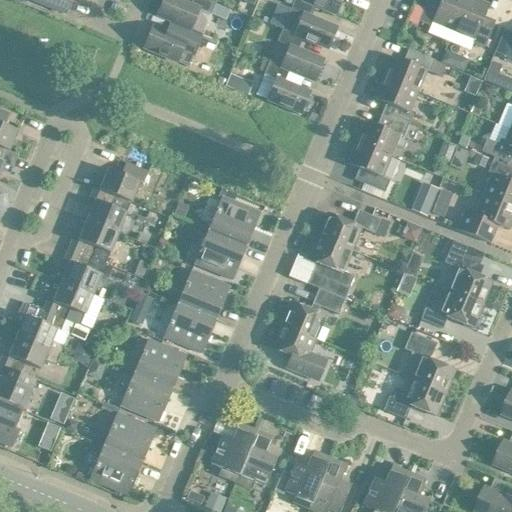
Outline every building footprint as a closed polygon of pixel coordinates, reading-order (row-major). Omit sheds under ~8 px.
[(30,0),(46,7),(65,14),(70,2),(64,0),(30,0)] [(181,26),(189,30),(198,10),(209,15),(210,14),(214,4),(214,3),(207,0),(191,0),(189,5),(177,0),(161,0),(155,15),(181,26)] [(293,34),(302,38),(327,49),(336,28),(321,22),(326,11),(300,0),(293,0),(281,30),(293,34)] [(300,0),(326,11),(335,14),(340,0),(300,0)] [(432,22),(452,30),(464,0),(426,0),(418,21),(430,26),(432,22)] [(475,0),(464,0),(452,30),(473,39),(472,43),(483,48),(495,21),(483,16),(488,5),(475,0)] [(214,4),(210,14),(225,20),(229,10),(214,4)] [(189,30),(181,26),(177,37),(151,27),(142,47),(188,67),(201,34),(189,30)] [(511,31),(506,29),(496,53),(511,59),(511,31)] [(302,38),(293,34),(281,30),(276,42),(288,46),(279,67),(288,71),(314,81),(323,60),(297,50),(302,38)] [(382,77),(416,91),(425,70),(441,77),(446,65),(407,49),(402,61),(391,56),(382,77)] [(451,67),(454,59),(452,53),(444,50),(439,62),(451,67)] [(497,74),(501,65),(490,61),(482,80),(493,84),(497,74)] [(288,71),(279,67),(268,62),(255,94),(301,114),(309,93),(283,82),(288,71)] [(229,74),(224,86),(235,90),(240,78),(229,74)] [(385,103),(380,115),(407,126),(412,114),(408,112),(416,91),(382,77),(374,99),(385,103)] [(477,116),(481,108),(473,104),(469,112),(477,116)] [(0,148),(4,150),(7,151),(16,131),(3,125),(8,114),(0,111),(0,148)] [(407,126),(380,115),(376,126),(364,121),(356,142),(390,156),(395,143),(405,147),(409,139),(413,141),(418,130),(407,126)] [(492,161),(511,169),(511,130),(509,130),(505,139),(503,138),(501,143),(489,138),(484,149),(495,154),(492,161)] [(464,148),(469,137),(461,134),(457,145),(464,148)] [(452,154),(455,145),(443,140),(439,149),(452,154)] [(381,177),(390,156),(356,142),(347,164),(358,168),(353,180),(384,192),(389,181),(381,177)] [(0,148),(0,169),(10,173),(18,155),(7,151),(4,150),(0,148)] [(475,153),(471,162),(485,167),(488,158),(475,153)] [(491,174),(483,195),(511,207),(511,169),(492,161),(487,172),(491,174)] [(107,169),(99,189),(99,190),(130,202),(130,203),(138,182),(142,184),(147,172),(124,163),(120,174),(107,169)] [(86,220),(117,233),(130,202),(99,190),(99,189),(93,187),(86,206),(91,208),(86,220)] [(221,198),(232,202),(236,194),(221,188),(217,197),(220,199),(221,198)] [(269,209),(274,197),(259,191),(254,203),(269,209)] [(508,230),(511,219),(511,207),(483,195),(474,216),(470,214),(465,226),(492,237),(496,226),(508,230)] [(207,231),(245,247),(259,213),(232,202),(221,198),(220,199),(207,231)] [(178,202),(173,215),(183,219),(188,206),(178,202)] [(431,212),(442,217),(446,208),(434,203),(431,212)] [(316,236),(351,251),(361,228),(385,238),(390,224),(357,210),(351,224),(326,213),(316,236)] [(117,233),(86,220),(81,232),(75,230),(68,249),(104,264),(117,233)] [(245,247),(207,231),(193,264),(231,280),(245,247)] [(306,284),(318,289),(344,299),(353,276),(343,272),(351,251),(316,236),(307,260),(315,263),(306,284)] [(159,242),(154,252),(165,256),(169,246),(159,242)] [(283,245),(274,267),(292,274),(301,253),(283,245)] [(466,255),(486,261),(488,251),(469,246),(466,255)] [(60,282),(92,295),(100,275),(108,279),(113,267),(104,264),(68,249),(60,267),(66,269),(60,282)] [(447,291),(482,305),(491,282),(480,277),(485,266),(448,251),(438,275),(451,280),(447,291)] [(437,270),(442,258),(431,253),(426,266),(437,270)] [(142,278),(148,263),(139,260),(133,274),(142,278)] [(176,304),(214,320),(228,287),(190,271),(176,304)] [(42,311),(64,320),(69,309),(83,315),(92,295),(60,282),(55,294),(50,292),(42,311)] [(289,302),(280,325),(315,339),(324,316),(316,313),(318,306),(337,314),(344,299),(318,289),(309,310),(289,302)] [(482,305),(447,291),(441,304),(432,300),(428,309),(425,308),(420,319),(442,328),(447,317),(472,328),(482,305)] [(427,298),(423,307),(425,308),(428,309),(432,300),(427,298)] [(8,301),(0,326),(7,328),(14,303),(8,301)] [(21,325),(16,336),(61,355),(65,346),(51,340),(55,329),(60,331),(64,320),(42,311),(22,302),(13,322),(21,325)] [(214,320),(176,304),(163,338),(200,353),(214,320)] [(390,304),(385,315),(397,320),(402,309),(390,304)] [(128,320),(141,325),(145,316),(132,310),(128,320)] [(88,330),(74,324),(69,335),(83,341),(88,330)] [(309,354),(315,339),(280,325),(270,348),(296,359),(291,370),(317,380),(325,361),(309,354)] [(416,365),(410,379),(445,393),(455,370),(429,360),(436,343),(410,332),(403,349),(410,352),(407,361),(416,365)] [(5,346),(0,358),(0,365),(20,374),(24,363),(39,369),(43,360),(56,366),(61,355),(16,336),(11,348),(5,346)] [(147,340),(133,373),(171,389),(185,356),(147,340)] [(87,365),(93,350),(77,344),(71,358),(87,365)] [(0,401),(22,411),(34,380),(20,374),(0,365),(0,401)] [(171,389),(133,373),(119,406),(157,422),(171,389)] [(436,416),(445,393),(410,379),(405,392),(395,389),(392,398),(388,396),(382,410),(404,420),(410,406),(436,416)] [(511,390),(501,415),(511,419),(511,390)] [(360,408),(365,397),(354,392),(349,403),(360,408)] [(60,393),(56,403),(69,408),(73,399),(60,393)] [(22,411),(0,401),(0,437),(12,443),(17,432),(13,430),(22,411)] [(103,447),(141,462),(154,429),(116,413),(103,447)] [(73,433),(77,423),(67,419),(63,429),(73,433)] [(59,428),(47,423),(43,432),(55,437),(59,428)] [(234,482),(255,431),(238,424),(232,441),(221,437),(210,464),(220,468),(218,475),(234,482)] [(255,431),(234,482),(251,489),(253,482),(264,487),(275,459),(265,455),(272,438),(255,431)] [(503,441),(493,465),(511,473),(511,434),(509,443),(503,441)] [(141,462),(103,447),(89,480),(127,496),(141,462)] [(308,509),(329,458),(312,451),(305,468),(295,464),(283,491),(294,496),(291,502),(308,509)] [(329,458),(308,509),(315,511),(326,511),(327,509),(333,511),(338,511),(349,486),(339,482),(346,465),(329,458)] [(391,511),(408,473),(391,466),(384,482),(374,478),(362,506),(373,510),(371,511),(391,511)] [(408,473),(391,511),(438,511),(441,506),(428,501),(417,496),(424,479),(408,473)] [(475,511),(511,511),(511,485),(494,478),(490,489),(484,487),(474,511),(475,511)] [(203,507),(215,511),(219,511),(225,499),(209,492),(203,507)]
